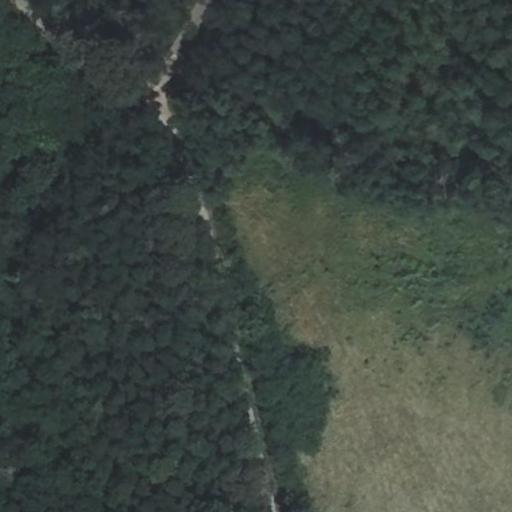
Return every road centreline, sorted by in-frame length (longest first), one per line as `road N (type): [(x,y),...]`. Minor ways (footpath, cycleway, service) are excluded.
road 1 (unclassified): [(273,511),(179,159),(152,108)]
road 2 (unclassified): [(17,0),(152,108)]
